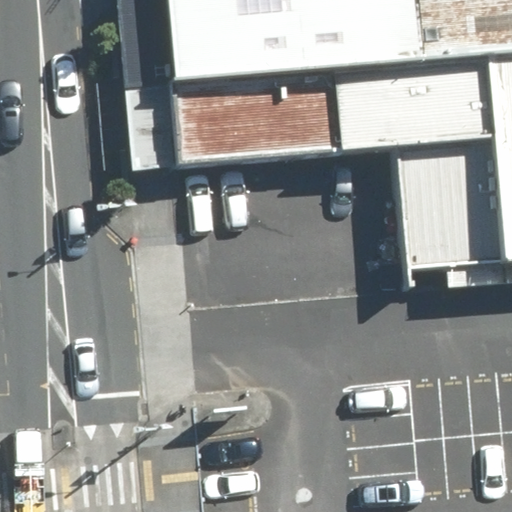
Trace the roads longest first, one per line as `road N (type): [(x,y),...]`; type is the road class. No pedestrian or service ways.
road 1 (secondary): [(57,347),(39,0)]
road 2 (secondary): [(57,347),(111,482),(113,511)]
road 3 (secondary): [(26,511),(24,489),(57,347)]
